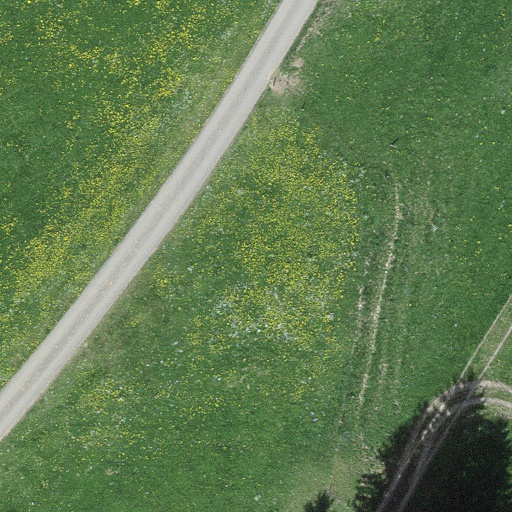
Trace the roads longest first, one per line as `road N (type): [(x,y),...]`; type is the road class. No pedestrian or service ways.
road 1 (unclassified): [(0,410),(198,168),(300,0)]
road 2 (track): [(383,511),(511,308)]
